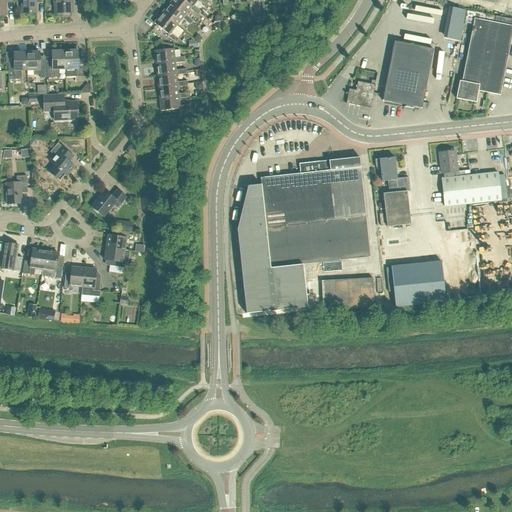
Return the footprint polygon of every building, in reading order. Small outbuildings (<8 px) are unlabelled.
[(0,0),(0,16),(6,16),(6,1),(14,1),(13,0),(0,0)] [(42,1),(42,0),(20,0),(22,14),(37,14),(36,1),(42,1)] [(71,13),(70,0),(53,0),(54,6),(56,6),(56,14),(71,13)] [(201,12),(193,6),(192,7),(182,0),(172,0),(169,4),(184,17),(186,15),(190,9),(198,16),(201,12)] [(463,0),(463,4),(493,10),(494,0),(463,0)] [(193,21),(186,15),(184,17),(169,4),(162,13),(177,26),(183,19),(190,25),(193,21)] [(171,33),(177,26),(162,13),(154,23),(169,35),(168,36),(176,43),(179,39),(171,33)] [(511,20),(504,19),(495,17),(475,13),(474,20),(462,82),(479,86),(478,90),(481,90),(480,92),(500,96),(511,33),(511,20)] [(204,26),(200,31),(205,35),(209,31),(204,26)] [(205,35),(200,31),(196,36),(201,40),(205,35)] [(421,109),(433,50),(394,42),(382,101),(421,109)] [(154,51),(156,63),(174,61),(175,63),(185,62),(185,57),(180,58),(179,51),(174,51),(174,49),(154,51)] [(65,52),(65,70),(66,78),(85,77),(84,63),(78,64),(77,51),(65,52)] [(58,70),(65,70),(65,52),(52,52),(52,64),(46,65),(46,75),(46,78),(59,78),(58,70)] [(27,53),(13,53),(14,64),(8,64),(8,80),(21,80),(21,71),(27,71),(27,53)] [(46,65),(46,62),(40,63),(40,53),(27,53),(27,71),(33,71),(33,75),(40,75),(40,78),(46,78),(46,75),(46,65)] [(176,73),(176,75),(186,74),(186,70),(176,71),(175,63),(174,61),(156,63),(157,75),(176,73)] [(177,82),(176,75),(176,73),(157,75),(158,87),(177,85),(177,87),(187,86),(187,81),(177,82)] [(370,109),(375,86),(357,82),(355,91),(348,90),(346,104),(370,109)] [(479,86),(462,82),(459,82),(456,99),(475,103),(478,90),(479,86)] [(81,91),(81,94),(90,94),(89,85),(86,85),(81,91)] [(178,97),(178,99),(188,98),(188,93),(178,94),(177,87),(177,85),(158,87),(159,99),(178,97)] [(64,103),(64,102),(64,95),(42,95),(43,113),(53,112),(54,121),(78,120),(77,103),(64,103)] [(179,106),(178,99),(178,97),(159,99),(160,111),(179,109),(179,111),(190,110),(189,105),(179,106)] [(67,176),(75,167),(69,162),(74,157),(58,144),(51,153),(55,155),(48,163),(52,167),(48,172),(60,181),(60,180),(64,174),(67,176)] [(456,177),(455,172),(457,172),(455,152),(439,153),(441,174),(443,174),(444,179),(442,179),(445,207),(500,201),(500,199),(498,175),(497,173),(456,177)] [(246,314),(307,307),(302,265),(370,258),(359,158),(299,165),(300,174),(260,178),(261,185),(247,186),(237,230),(246,314)] [(395,158),(379,159),(380,161),(377,161),(377,169),(380,168),(382,182),(388,181),(397,180),(397,179),(395,158)] [(504,175),(498,175),(500,199),(507,199),(504,175)] [(7,205),(22,205),(21,190),(28,190),(27,177),(17,178),(17,184),(6,184),(7,205)] [(397,180),(388,181),(389,194),(383,194),(385,214),(379,215),(380,226),(386,226),(387,227),(411,225),(407,192),(411,191),(409,178),(397,179),(397,180)] [(126,197),(117,190),(112,197),(104,191),(91,207),(103,218),(114,205),(118,208),(126,198),(126,197)] [(106,248),(124,251),(126,240),(129,240),(130,233),(114,231),(114,236),(108,235),(106,248)] [(4,243),(0,269),(22,272),(24,259),(17,257),(19,246),(5,244),(4,243)] [(124,251),(106,248),(104,260),(110,261),(110,266),(125,268),(126,262),(128,262),(129,254),(124,253),(124,251)] [(42,270),(45,252),(32,250),(30,262),(24,261),(22,274),(34,276),(35,269),(42,270)] [(43,270),(42,277),(61,280),(64,260),(57,259),(58,254),(45,252),(43,270)] [(388,292),(393,291),(395,307),(445,302),(441,262),(385,269),(388,292)] [(82,288),(84,269),(71,268),(71,274),(65,273),(64,289),(71,289),(71,287),(82,288)] [(84,269),(82,288),(81,296),(99,297),(101,277),(96,276),(97,270),(84,269)] [(326,281),(321,281),(321,285),(322,308),(323,311),(373,308),(372,279),(339,280),(326,281)] [(128,305),(129,297),(122,296),(120,304),(128,305)] [(13,315),(15,307),(8,306),(7,313),(13,315)] [(39,309),(37,318),(54,321),(55,312),(39,309)] [(68,316),(68,322),(79,323),(80,314),(73,314),(73,316),(68,316)]
